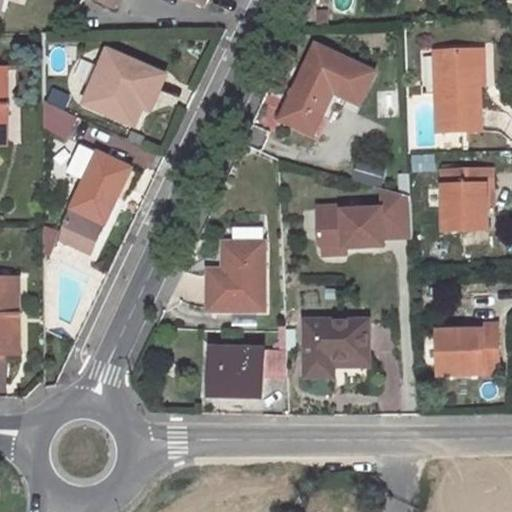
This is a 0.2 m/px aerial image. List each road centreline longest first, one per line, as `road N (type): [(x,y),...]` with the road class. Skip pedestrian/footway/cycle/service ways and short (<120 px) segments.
road 1 (tertiary): [(277,0),(90,405)]
road 2 (residential): [(128,440),(511,436)]
road 3 (unknown): [(238,23),(93,22)]
